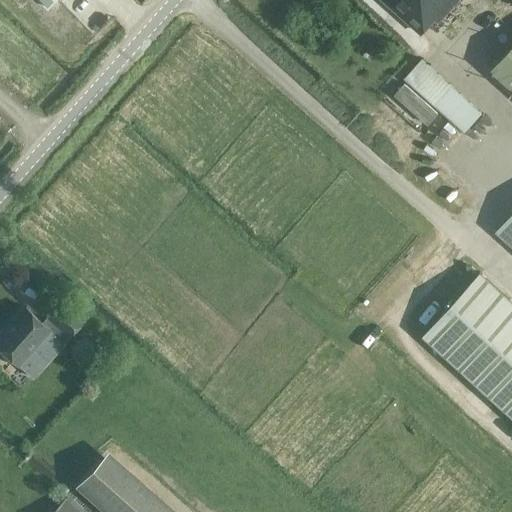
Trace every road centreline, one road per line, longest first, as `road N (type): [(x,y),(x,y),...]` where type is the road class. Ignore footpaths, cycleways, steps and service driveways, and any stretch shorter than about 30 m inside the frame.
road 1 (unknown): [(209,0),(468,231)]
road 2 (tertiary): [(0,196),(175,0)]
